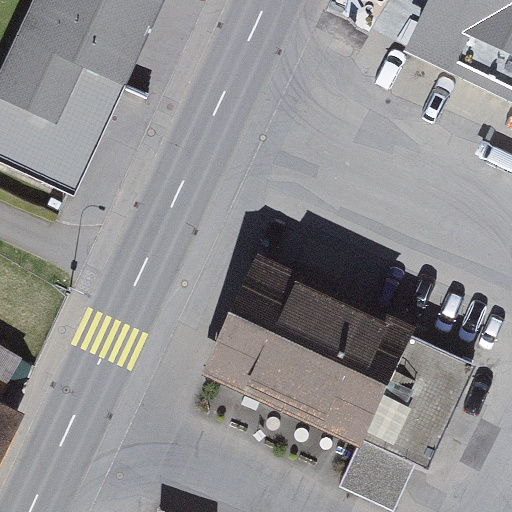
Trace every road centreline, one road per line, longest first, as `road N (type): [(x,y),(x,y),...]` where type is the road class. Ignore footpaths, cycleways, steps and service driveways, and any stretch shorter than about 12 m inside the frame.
road 1 (primary): [(138,276),(268,0)]
road 2 (primary): [(29,511),(138,276)]
road 3 (residential): [(0,215),(138,276)]
